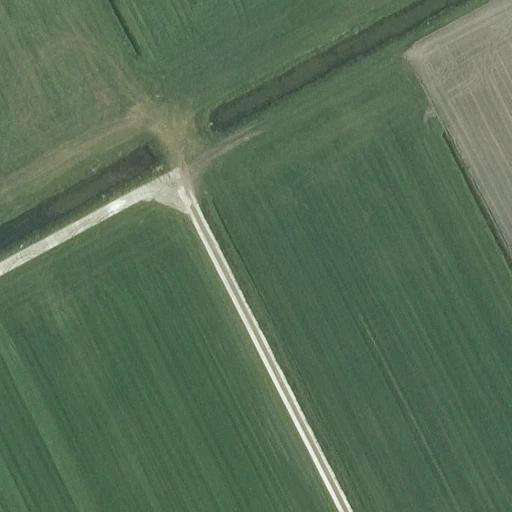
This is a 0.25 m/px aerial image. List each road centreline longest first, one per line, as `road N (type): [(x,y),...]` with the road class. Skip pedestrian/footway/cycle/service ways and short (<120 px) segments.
road 1 (track): [(347,511),(188,199)]
road 2 (track): [(0,268),(143,192),(171,186),(188,199)]
